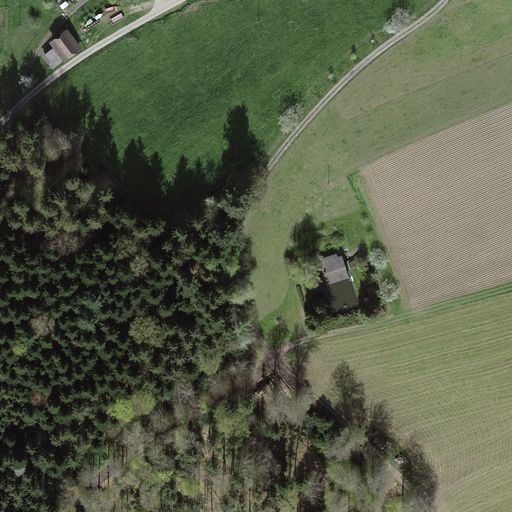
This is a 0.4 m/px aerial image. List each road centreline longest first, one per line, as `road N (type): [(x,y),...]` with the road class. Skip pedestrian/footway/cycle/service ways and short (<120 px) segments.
road 1 (unclassified): [(428,511),(262,346),(230,263),(237,219),(286,144),(363,63),(445,0)]
road 2 (track): [(64,511),(127,451),(223,396),(284,348),(511,286)]
road 3 (unclassified): [(179,0),(65,66),(15,109)]
road 4 (track): [(0,102),(54,26),(84,0)]
